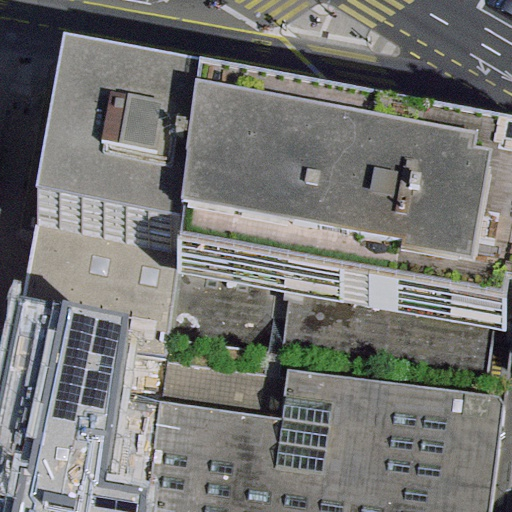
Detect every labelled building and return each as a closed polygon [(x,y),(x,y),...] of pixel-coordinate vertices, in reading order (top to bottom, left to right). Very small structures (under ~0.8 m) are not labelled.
[(182,268),(200,117),(68,91),(40,241),(182,268)] [(511,355),(511,173),(200,117),(182,268),(179,291),(511,355)] [(179,291),(182,268),(40,241),(19,346),(168,369),(171,351),(179,291)] [(290,385),(506,414),(510,395),(171,351),(168,369),(290,385)] [(290,385),(168,369),(161,422),(283,437),(290,385)] [(283,437),(161,422),(151,511),(494,511),(506,414),(290,385),(283,437)]
